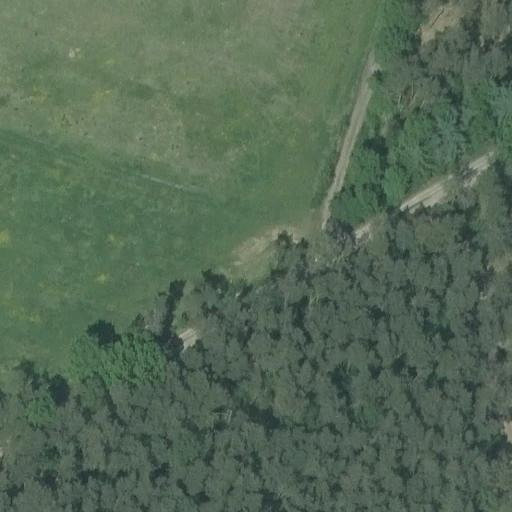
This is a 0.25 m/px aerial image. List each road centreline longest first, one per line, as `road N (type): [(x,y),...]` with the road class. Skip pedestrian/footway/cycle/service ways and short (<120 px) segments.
road 1 (track): [(471,193),(0,475)]
road 2 (track): [(355,263),(343,188),(402,0)]
road 3 (track): [(471,193),(487,211),(511,358)]
